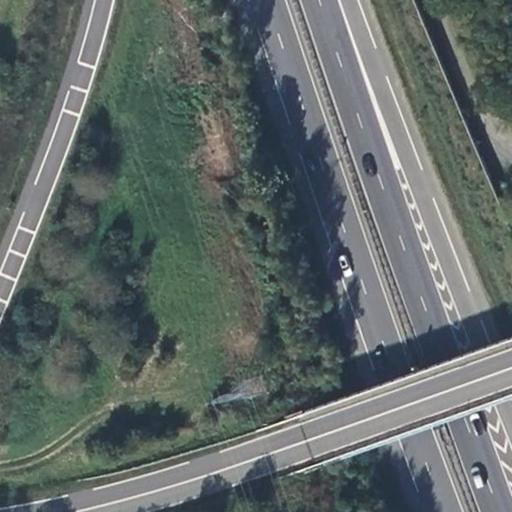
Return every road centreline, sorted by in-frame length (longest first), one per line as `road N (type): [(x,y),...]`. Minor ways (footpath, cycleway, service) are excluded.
road 1 (trunk): [(497,511),(319,0)]
road 2 (trunk): [(268,0),(442,511)]
road 3 (trunk): [(511,430),(349,0)]
road 4 (trunk): [(77,511),(511,368)]
road 5 (trunk): [(103,0),(76,96),(0,295)]
road 6 (track): [(435,0),(482,109),(511,142)]
